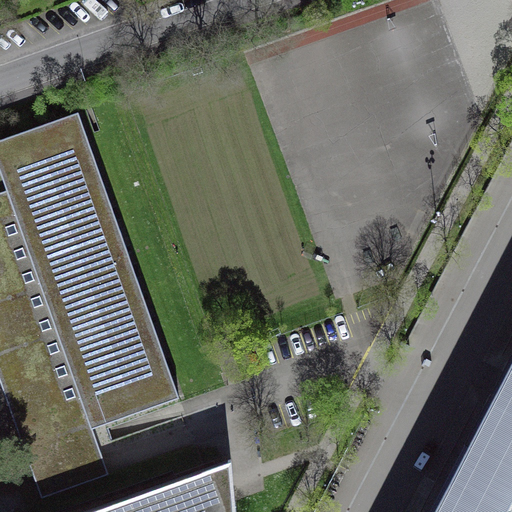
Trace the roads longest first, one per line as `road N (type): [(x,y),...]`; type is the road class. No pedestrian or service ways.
road 1 (residential): [(511,198),(350,511)]
road 2 (residential): [(247,0),(0,86)]
